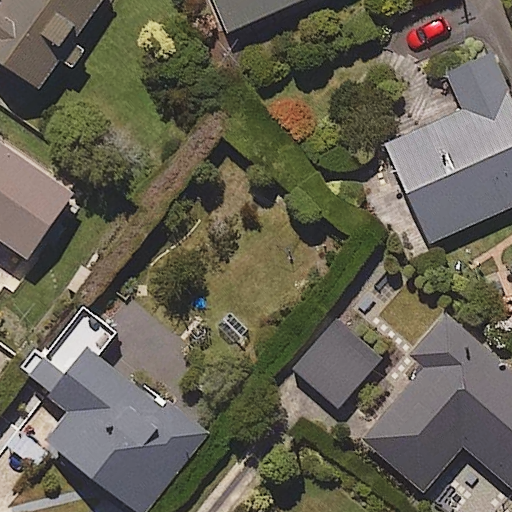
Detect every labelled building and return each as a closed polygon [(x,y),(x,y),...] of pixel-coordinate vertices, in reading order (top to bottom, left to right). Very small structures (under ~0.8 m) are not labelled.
[(105,0),(3,0),(0,4),(0,47),(43,80),(63,55),(75,64),(100,29),(90,21),(105,0)] [(292,0),(219,0),(230,26),(292,0)] [(511,84),(497,49),(450,68),(466,106),(392,137),(434,237),(511,204),(511,84)] [(78,187),(0,130),(0,228),(32,252),(78,187)] [(40,342),(24,362),(74,404),(49,434),(142,511),(212,428),(177,400),(173,405),(104,348),(121,327),(89,300),(48,349),(40,342)] [(233,303),(212,323),(237,348),(257,327),(233,303)] [(511,364),(450,309),(414,349),(427,361),(362,434),(424,489),(465,442),(511,483),(511,364)] [(385,353),(338,314),(297,364),(344,403),(385,353)]
